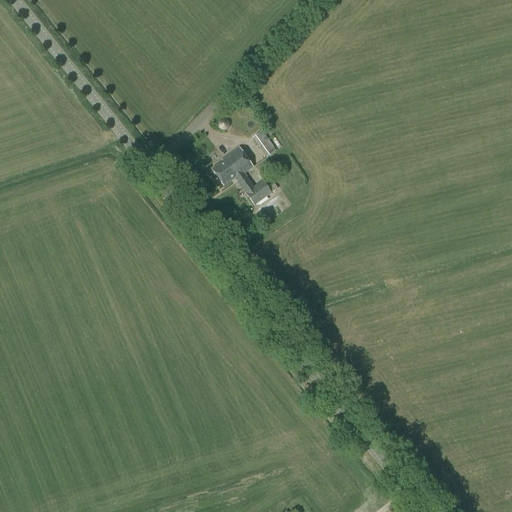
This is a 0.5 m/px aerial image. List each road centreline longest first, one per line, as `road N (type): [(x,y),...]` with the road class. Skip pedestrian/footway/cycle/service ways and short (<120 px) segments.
road 1 (tertiary): [(424,511),(150,169)]
road 2 (unclassified): [(150,169),(314,0)]
road 3 (tertiary): [(150,169),(14,0)]
